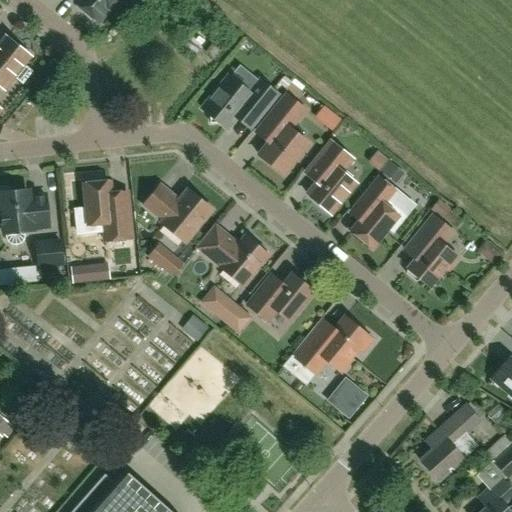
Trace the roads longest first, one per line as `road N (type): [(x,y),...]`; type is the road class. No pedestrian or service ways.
road 1 (residential): [(98,141),(187,137),(449,347)]
road 2 (residential): [(322,492),(449,347)]
road 3 (residential): [(98,141),(88,56),(26,0)]
road 4 (residential): [(511,83),(410,0)]
